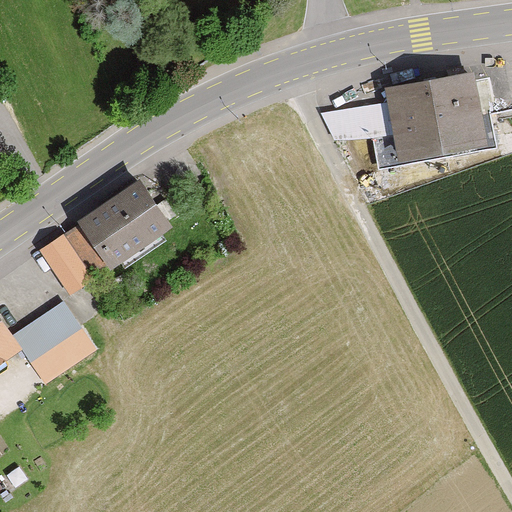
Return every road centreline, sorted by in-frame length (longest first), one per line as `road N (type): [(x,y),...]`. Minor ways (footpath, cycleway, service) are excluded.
road 1 (secondary): [(0,236),(236,86),(327,52)]
road 2 (secondary): [(327,52),(511,22)]
